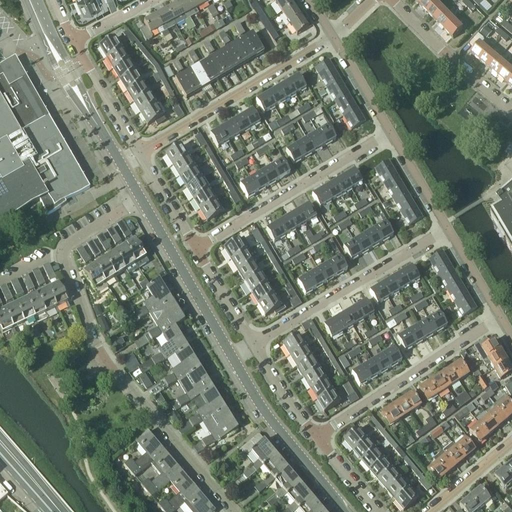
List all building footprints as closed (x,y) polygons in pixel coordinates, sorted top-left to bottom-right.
[(93,11),(100,8),(96,0),(77,0),(82,12),(92,7),(93,11)] [(196,10),(190,0),(185,0),(178,4),(187,21),(189,19),(198,14),(196,10)] [(190,0),(196,10),(207,4),(205,0),(190,0)] [(282,14),(293,7),(288,0),(279,0),(275,3),(282,14)] [(436,0),(424,0),(419,5),(427,14),(439,2),(436,0)] [(467,9),(471,5),(465,0),(462,4),(467,9)] [(442,10),(444,8),(439,2),(427,14),(436,22),(445,13),(442,10)] [(226,12),(232,9),(229,3),(223,6),(226,12)] [(184,22),(187,21),(178,4),(166,11),(173,22),(175,27),(184,22)] [(472,14),(475,10),(471,5),(467,9),(472,14)] [(289,25),(300,18),(293,7),(282,14),(289,25)] [(161,29),(173,22),(166,11),(155,17),(161,29)] [(450,14),(448,16),(445,13),(436,22),(444,31),(456,19),(450,14)] [(150,35),(161,29),(155,17),(143,23),(146,28),(139,32),(146,43),(151,40),(152,38),(150,35)] [(296,36),(308,29),(300,18),(289,25),(296,36)] [(459,27),(461,25),(456,19),(444,31),(453,40),(462,30),(459,27)] [(221,20),(212,26),(216,31),(225,26),(221,20)] [(506,31),(510,27),(505,22),(501,27),(506,31)] [(206,30),(210,35),(216,31),(212,26),(206,30)] [(490,32),(485,27),(480,33),(485,38),(490,32)] [(202,39),(209,35),(206,30),(199,34),(202,39)] [(500,38),(504,34),(498,30),(495,34),(500,38)] [(131,45),(132,44),(136,42),(127,31),(122,35),(131,45)] [(506,43),(509,39),(504,34),(500,38),(506,43)] [(255,59),(263,54),(252,35),(244,40),(255,59)] [(106,60),(121,51),(114,40),(99,49),(106,60)] [(248,63),(255,59),(244,40),(236,44),(248,63)] [(141,54),(145,52),(136,42),(132,44),(141,54)] [(240,68),(248,63),(236,44),(229,49),(240,68)] [(485,45),(483,47),(480,44),(471,54),(481,62),(491,50),(485,45)] [(232,72),(240,68),(229,49),(221,54),(232,72)] [(495,57),(497,55),(491,50),(481,62),(490,70),(499,60),(495,57)] [(112,71),(128,62),(121,51),(106,60),(112,71)] [(149,64),(153,61),(145,52),(141,54),(149,64)] [(224,77),(232,72),(221,54),(213,58),(224,77)] [(27,81),(26,78),(15,58),(0,66),(0,223),(39,202),(47,216),(60,208),(59,206),(89,189),(44,110),(34,115),(21,92),(27,81)] [(217,82),(224,77),(213,58),(205,63),(217,82)] [(503,60),(502,62),(499,60),(490,70),(499,78),(509,65),(503,60)] [(161,72),(158,67),(153,61),(149,64),(154,69),(157,75),(161,72)] [(119,83),(135,73),(128,62),(112,71),(119,83)] [(209,86),(217,82),(205,63),(198,67),(209,86)] [(324,85),(337,78),(328,63),(315,70),(324,85)] [(511,67),(509,65),(499,78),(508,85),(511,80),(511,67)] [(168,79),(173,77),(168,67),(164,70),(168,79)] [(201,91),(209,86),(198,67),(190,72),(201,91)] [(163,86),(167,84),(161,72),(157,75),(163,86)] [(193,95),(201,91),(190,72),(182,77),(193,95)] [(126,94),(141,84),(135,73),(119,83),(126,94)] [(185,100),(193,95),(182,77),(174,81),(185,100)] [(295,96),(306,90),(298,77),(288,83),(295,96)] [(333,100),(346,93),(337,78),(324,85),(333,100)] [(285,102),(295,96),(288,83),(277,89),(285,102)] [(133,105),(148,95),(141,84),(126,94),(133,105)] [(169,98),(172,96),(167,84),(163,86),(164,88),(160,90),(165,99),(168,97),(169,98)] [(274,108),(285,102),(277,89),(266,96),(274,108)] [(320,99),(326,95),(323,90),(317,94),(320,99)] [(342,116),(355,108),(346,93),(333,100),(342,116)] [(140,116),(155,106),(148,95),(133,105),(140,116)] [(173,111),(179,107),(172,96),(169,98),(167,99),(173,111)] [(263,115),(274,108),(266,96),(256,102),(263,115)] [(310,110),(310,109),(307,105),(302,108),(305,113),(310,110)] [(164,121),(162,118),(155,106),(140,116),(147,127),(154,122),(156,126),(164,121)] [(299,116),(305,113),(302,108),(296,111),(299,116)] [(351,131),(364,123),(355,108),(342,116),(351,131)] [(249,129),(259,123),(251,110),(241,117),(249,129)] [(310,121),(315,118),(312,113),(307,116),(310,121)] [(304,124),(310,121),(307,116),(301,120),(304,124)] [(238,136),(249,129),(241,117),(230,123),(238,136)] [(228,142),(238,136),(230,123),(220,129),(228,142)] [(289,133),(294,130),(291,125),(286,129),(289,133)] [(325,146),(336,140),(328,127),(317,133),(325,146)] [(217,148),(228,142),(220,129),(209,135),(217,148)] [(283,137),(289,133),(286,129),(280,132),(283,137)] [(314,153),(325,146),(317,133),(306,140),(314,153)] [(201,149),(203,148),(207,146),(200,135),(195,138),(201,149)] [(264,144),(263,143),(261,139),(256,142),(259,147),(264,144)] [(304,159),(314,153),(306,140),(296,146),(304,159)] [(253,150),(259,147),(256,142),(250,145),(253,150)] [(210,160),(213,157),(207,146),(203,148),(210,160)] [(293,165),(304,159),(296,146),(285,152),(293,165)] [(172,167),(187,158),(181,147),(165,156),(172,167)] [(264,155),(269,152),(266,147),(261,150),(264,155)] [(258,158),(264,155),(261,150),(255,154),(258,158)] [(243,156),(243,155),(241,151),(235,155),(238,159),(243,156)] [(232,163),(238,159),(235,155),(229,158),(232,163)] [(216,170),(220,168),(213,157),(210,160),(216,170)] [(179,178),(194,169),(187,158),(172,167),(179,178)] [(243,168),(248,164),(245,160),(240,163),(243,168)] [(278,180),(289,173),(281,161),(271,167),(278,180)] [(237,171),(243,168),(240,163),(234,166),(237,171)] [(383,185),(396,177),(388,163),(374,171),(383,185)] [(268,186),(278,180),(271,167),(260,173),(268,186)] [(223,182),(226,179),(220,168),(216,170),(223,182)] [(186,189),(201,180),(194,169),(179,178),(186,189)] [(351,190),(361,184),(353,171),(343,177),(351,190)] [(257,192),(268,186),(260,173),(249,180),(257,192)] [(341,196),(351,190),(343,177),(333,183),(341,196)] [(391,199),(404,191),(396,177),(383,185),(391,199)] [(229,193),(233,191),(226,179),(223,182),(229,193)] [(192,200),(207,191),(201,180),(186,189),(192,200)] [(247,198),(257,192),(249,180),(239,186),(247,198)] [(330,202),(341,196),(333,183),(322,189),(330,202)] [(320,209),(330,202),(322,189),(312,196),(320,209)] [(199,211),(214,202),(207,191),(192,200),(199,211)] [(234,205),(240,202),(233,191),(229,193),(228,194),(234,205)] [(400,213),(413,205),(404,191),(391,199),(400,213)] [(511,193),(507,198),(502,202),(497,206),(503,213),(491,220),(495,227),(496,227),(498,230),(507,244),(506,245),(506,246),(511,255),(511,193)] [(206,222),(221,213),(214,202),(199,211),(206,222)] [(305,225),(316,218),(308,205),(297,211),(305,225)] [(408,227),(421,219),(413,205),(400,213),(408,227)] [(366,217),(372,213),(369,208),(363,212),(366,217)] [(294,231),(305,225),(297,211),(286,218),(294,231)] [(361,220),(366,217),(363,212),(358,215),(361,220)] [(284,237),(294,231),(286,218),(276,224),(284,237)] [(345,229),(351,226),(348,221),(343,224),(345,229)] [(382,242),(392,236),(385,223),(374,229),(382,242)] [(273,244),(284,237),(276,224),(265,230),(273,244)] [(340,232),(345,229),(343,224),(337,227),(340,232)] [(371,248),(382,242),(374,229),(363,236),(371,248)] [(257,245),(259,244),(263,241),(256,230),(251,234),(257,245)] [(323,238),(322,237),(320,234),(313,238),(315,243),(321,239),(323,238)] [(361,255),(371,248),(363,236),(353,242),(361,255)] [(138,269),(148,263),(134,241),(124,248),(138,269)] [(230,261),(245,252),(238,241),(223,250),(230,261)] [(265,255),(270,252),(263,241),(259,244),(265,255)] [(350,261),(361,255),(353,242),(343,248),(350,261)] [(321,251),(326,248),(323,243),(318,246),(321,251)] [(315,254),(321,251),(318,246),(312,249),(315,254)] [(124,248),(114,254),(125,272),(128,276),(136,271),(138,269),(124,248)] [(289,259),(295,255),(292,251),(286,254),(289,259)] [(237,273),(252,263),(245,252),(230,261),(237,273)] [(272,266),(276,264),(270,252),(265,255),(272,266)] [(128,276),(125,272),(114,254),(103,261),(115,278),(123,273),(126,277),(128,276)] [(436,276),(450,268),(441,254),(428,261),(430,264),(436,276)] [(299,263),(305,260),(302,255),(297,259),(299,263)] [(336,277),(346,270),(339,257),(328,264),(336,277)] [(294,267),(299,263),(297,259),(291,262),(294,267)] [(118,283),(115,278),(103,261),(94,267),(105,284),(113,279),(116,284),(118,283)] [(244,284),(259,275),(252,263),(237,273),(244,284)] [(279,278),(283,275),(276,264),(272,266),(279,278)] [(326,283),(336,277),(328,264),(318,270),(326,283)] [(108,289),(105,284),(94,267),(83,274),(97,295),(108,289)] [(408,287),(418,281),(411,268),(400,274),(408,287)] [(445,290),(458,282),(450,268),(436,276),(437,276),(433,278),(434,281),(438,278),(445,290)] [(315,289),(326,283),(318,270),(307,276),(315,289)] [(397,293),(408,287),(400,274),(390,280),(397,293)] [(251,295),(266,286),(259,275),(244,284),(251,295)] [(286,289),(290,286),(283,275),(279,278),(286,289)] [(305,295),(315,289),(307,276),(297,282),(305,295)] [(387,299),(397,293),(390,280),(379,287),(387,299)] [(429,280),(427,282),(435,295),(437,293),(429,280)] [(145,308),(135,314),(139,321),(151,313),(169,302),(168,302),(163,293),(165,292),(158,281),(145,288),(152,299),(142,304),(145,308)] [(453,304),(467,296),(458,282),(445,290),(441,292),(443,295),(446,292),(453,304)] [(67,309),(69,308),(58,285),(47,290),(56,309),(65,304),(67,309)] [(257,306),(272,297),(266,286),(251,295),(257,306)] [(301,305),(297,298),(290,286),(286,289),(284,290),(291,301),(289,302),(293,309),(301,305)] [(376,305),(387,299),(379,287),(369,293),(376,305)] [(30,297),(25,300),(37,323),(47,318),(45,314),(36,295),(34,289),(28,292),(30,297)] [(58,313),(56,309),(47,290),(36,295),(45,314),(54,310),(56,314),(58,313)] [(462,318),(475,310),(467,296),(453,304),(462,318)] [(281,304),(278,306),(272,297),(257,306),(264,317),(273,312),(275,315),(284,309),(281,304)] [(35,324),(36,323),(25,300),(15,305),(24,324),(33,320),(35,324)] [(157,329),(147,335),(151,342),(161,335),(174,327),(175,326),(180,324),(183,322),(182,321),(181,322),(175,313),(177,312),(170,301),(168,302),(169,302),(151,313),(157,323),(155,325),(157,329)] [(362,321),(373,315),(365,302),(355,308),(362,321)] [(422,310),(427,307),(424,302),(419,305),(422,310)] [(24,324),(15,305),(4,310),(13,329),(22,325),(24,329),(26,328),(24,324)] [(416,313),(422,310),(419,305),(413,309),(416,313)] [(98,306),(92,307),(95,317),(101,316),(98,306)] [(402,311),(401,310),(399,306),(393,310),(396,314),(402,311)] [(352,327),(362,321),(355,308),(344,314),(352,327)] [(13,329),(4,310),(0,311),(0,330),(2,334),(11,330),(13,334),(15,333),(13,329)] [(393,310),(388,313),(390,318),(396,314),(393,310)] [(341,333),(352,327),(344,314),(334,321),(341,333)] [(401,322),(406,319),(404,314),(398,318),(401,322)] [(435,333),(446,327),(438,314),(428,320),(435,333)] [(395,326),(401,322),(398,318),(393,321),(395,326)] [(321,338),(314,327),(310,320),(305,324),(309,330),(315,341),(317,340),(321,338)] [(425,340),(435,333),(428,320),(417,326),(425,340)] [(331,340),(341,333),(334,321),(323,327),(331,340)] [(105,325),(99,328),(102,333),(108,331),(105,325)] [(414,346),(425,340),(417,326),(407,333),(414,346)] [(160,355),(151,361),(155,368),(174,356),(187,348),(174,327),(161,335),(167,345),(158,351),(160,355)] [(377,334),(376,333),(374,329),(369,332),(372,337),(377,334)] [(366,340),(372,337),(369,332),(363,335),(366,340)] [(404,352),(414,346),(407,333),(396,339),(404,352)] [(305,342),(302,343),(298,336),(282,345),(289,357),(305,348),(304,347),(307,346),(305,342)] [(120,339),(117,340),(115,337),(107,341),(110,345),(109,346),(112,351),(113,351),(115,355),(123,350),(121,346),(124,345),(120,339)] [(376,345),(382,341),(379,337),(373,340),(376,345)] [(323,351),(327,349),(321,338),(317,340),(323,351)] [(480,349),(476,352),(482,362),(486,360),(500,352),(494,341),(489,344),(486,339),(478,344),(480,349)] [(371,348),(376,345),(373,340),(368,343),(371,348)] [(345,352),(350,349),(348,344),(342,348),(345,352)] [(173,375),(163,381),(167,388),(182,379),(187,376),(200,368),(187,348),(174,356),(180,366),(171,372),(173,375)] [(296,368),(311,359),(305,348),(289,357),(296,368)] [(330,362),(334,360),(327,349),(323,351),(330,362)] [(355,357),(361,354),(358,349),(352,352),(355,357)] [(390,368),(401,362),(393,349),(383,355),(390,368)] [(350,360),(355,357),(352,352),(347,356),(350,360)] [(504,357),(503,357),(500,352),(486,360),(493,370),(506,362),(507,362),(504,357)] [(380,375),(390,368),(383,355),(372,361),(380,375)] [(130,356),(121,361),(129,374),(138,369),(130,356)] [(303,379),(318,370),(311,359),(296,368),(303,379)] [(344,371),(349,368),(343,359),(339,362),(344,371)] [(337,374),(341,371),(334,360),(330,362),(337,374)] [(369,381),(380,375),(372,361),(362,368),(369,381)] [(469,370),(474,367),(470,361),(466,364),(469,370)] [(511,373),(511,372),(506,362),(493,370),(499,381),(511,373)] [(457,382),(468,375),(459,363),(449,369),(457,382)] [(186,395),(176,402),(179,408),(199,396),(212,388),(200,368),(187,376),(182,379),(188,389),(184,392),(186,395)] [(359,387),(369,381),(362,368),(351,374),(359,387)] [(447,389),(457,382),(449,369),(439,376),(447,389)] [(310,390),(325,381),(318,370),(303,379),(310,390)] [(343,385),(347,383),(341,371),(337,374),(343,385)] [(476,380),(481,377),(477,372),(473,375),(476,380)] [(144,376),(138,379),(146,391),(151,387),(144,376)] [(437,396),(447,389),(439,376),(428,383),(437,396)] [(483,391),(488,388),(487,386),(481,377),(476,380),(479,384),(483,391)] [(316,402),(332,392),(325,381),(310,390),(316,402)] [(348,397),(354,394),(347,383),(343,385),(342,386),(348,397)] [(427,402),(437,396),(428,383),(418,389),(427,402)] [(488,388),(483,391),(485,394),(490,390),(492,393),(499,387),(496,383),(488,388)] [(198,416),(188,422),(193,429),(207,419),(212,417),(225,409),(212,388),(199,396),(205,406),(196,412),(198,416)] [(488,400),(494,395),(492,394),(492,393),(490,390),(484,395),(488,400)] [(323,413),(339,403),(332,392),(316,402),(323,413)] [(469,401),(475,397),(472,392),(467,396),(469,401)] [(409,413),(420,406),(412,394),(401,401),(409,413)] [(483,403),(488,400),(484,395),(479,398),(483,403)] [(464,404),(469,401),(467,396),(461,400),(464,404)] [(506,421),(511,415),(511,408),(503,398),(493,406),(496,409),(506,421)] [(399,420),(409,413),(401,401),(390,407),(399,420)] [(469,414),(474,410),(470,405),(465,409),(469,414)] [(389,427),(399,420),(390,407),(380,414),(389,427)] [(455,412),(455,411),(452,407),(447,411),(450,416),(455,412)] [(211,436),(192,448),(197,453),(205,449),(237,429),(225,409),(212,417),(207,419),(213,429),(209,432),(211,436)] [(457,422),(469,414),(465,409),(453,418),(457,422)] [(497,428),(506,421),(496,409),(487,417),(497,428)] [(445,419),(450,416),(447,411),(441,415),(445,419)] [(176,413),(169,417),(175,426),(182,422),(176,413)] [(377,431),(381,428),(372,417),(367,421),(376,432),(377,430),(377,431)] [(487,436),(497,428),(487,417),(478,425),(487,436)] [(423,434),(435,426),(430,418),(424,422),(427,425),(420,430),(423,434)] [(442,434),(447,430),(444,425),(438,429),(442,434)] [(478,444),(487,436),(478,425),(468,432),(478,444)] [(386,441),(389,438),(381,428),(377,431),(386,441)] [(433,441),(442,434),(438,429),(429,436),(433,441)] [(352,452),(366,440),(357,430),(343,442),(352,452)] [(418,438),(423,434),(420,430),(415,434),(418,438)] [(150,464),(164,452),(147,432),(135,442),(145,454),(134,464),(130,460),(123,466),(133,478),(150,464)] [(255,437),(240,450),(241,452),(248,454),(250,452),(257,461),(250,467),(255,472),(262,466),(261,466),(274,455),(262,441),(259,437),(258,437),(258,436),(257,436),(256,436),(255,436),(255,437)] [(394,451),(398,448),(389,438),(386,441),(394,451)] [(414,443),(413,442),(410,438),(405,442),(408,447),(414,443)] [(428,444),(430,442),(427,438),(425,440),(424,439),(419,444),(421,446),(422,448),(428,444)] [(466,439),(464,441),(470,448),(472,446),(473,446),(467,438),(466,439)] [(360,462),(374,450),(366,440),(352,452),(360,462)] [(464,441),(455,448),(464,460),(473,452),(470,448),(464,441)] [(422,448),(421,446),(419,444),(414,447),(417,452),(422,448)] [(442,452),(445,456),(455,468),(464,460),(455,448),(451,444),(442,452)] [(403,461),(406,458),(398,448),(394,451),(403,461)] [(369,472),(383,460),(374,450),(360,462),(369,472)] [(150,498),(169,482),(181,472),(164,452),(150,464),(160,476),(150,484),(147,480),(140,486),(150,498)] [(442,452),(432,460),(436,464),(445,476),(455,468),(445,456),(442,452)] [(274,455),(261,466),(262,466),(269,475),(262,481),(267,486),(274,481),(273,480),(286,469),(274,455)] [(411,471),(415,468),(406,458),(403,461),(411,471)] [(377,482),(391,470),(383,460),(369,472),(377,482)] [(511,461),(503,469),(511,479),(511,461)] [(436,464),(427,472),(436,483),(445,476),(436,464)] [(419,481),(423,478),(415,468),(411,471),(419,481)] [(217,469),(211,474),(215,478),(221,473),(217,469)] [(286,469),(273,480),(274,481),(281,490),(275,495),(279,501),(286,495),(299,484),(286,469)] [(509,484),(511,481),(511,479),(503,469),(493,477),(503,489),(504,488),(506,490),(511,486),(509,484)] [(386,492),(400,480),(391,470),(377,482),(386,492)] [(161,511),(174,511),(183,505),(198,492),(181,472),(169,482),(179,493),(167,504),(164,500),(157,506),(161,511)] [(426,492),(431,488),(423,478),(419,481),(418,482),(426,492)] [(394,502),(408,490),(400,480),(386,492),(394,502)] [(267,486),(262,481),(254,488),(258,494),(267,486)] [(299,484),(286,495),(293,504),(287,509),(288,511),(293,511),(298,509),(297,508),(310,497),(299,484)] [(488,492),(484,495),(479,489),(469,498),(478,510),(489,501),(491,504),(495,501),(488,492)] [(403,511),(416,500),(408,490),(394,502),(403,511)] [(214,511),(198,492),(183,505),(189,511),(214,511)] [(300,511),(321,511),(322,511),(310,497),(297,508),(298,509),(300,511)] [(480,511),(478,510),(469,498),(459,506),(463,511),(480,511)]
